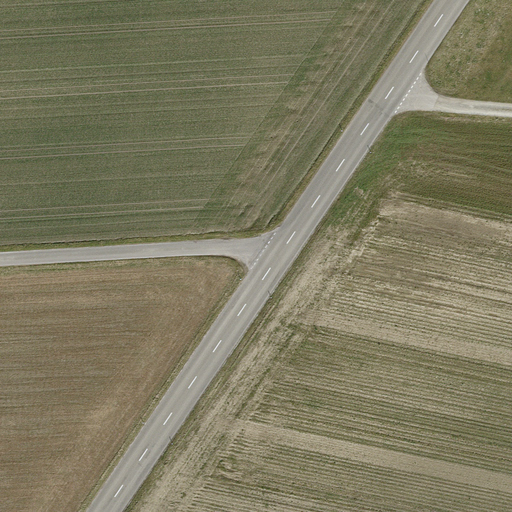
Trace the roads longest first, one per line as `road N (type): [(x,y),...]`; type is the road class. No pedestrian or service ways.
road 1 (tertiary): [(454,0),(105,511)]
road 2 (track): [(0,259),(235,247),(275,261)]
road 3 (track): [(391,93),(511,110)]
